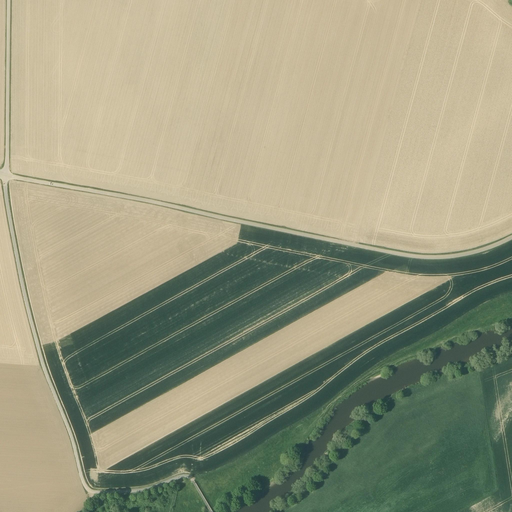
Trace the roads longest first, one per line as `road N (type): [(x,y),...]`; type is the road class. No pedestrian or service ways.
road 1 (unclassified): [(6,177),(427,258),(511,239)]
road 2 (unclassified): [(210,511),(189,476),(145,489),(88,491),(41,360),(6,177)]
road 3 (unclassified): [(6,177),(9,0)]
